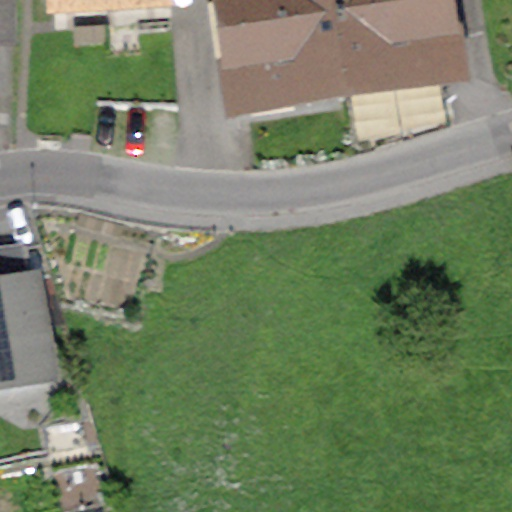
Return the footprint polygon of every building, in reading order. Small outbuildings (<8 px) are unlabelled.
[(0,0),(0,23),(9,23),(7,0),(0,0)] [(230,0),(244,84),(342,69),(331,0),(230,0)] [(331,0),(342,69),(442,54),(433,0),(331,0)] [(0,364),(43,357),(34,316),(26,317),(20,283),(0,286),(0,364)] [(0,407),(0,447),(45,440),(38,400),(0,407)]
